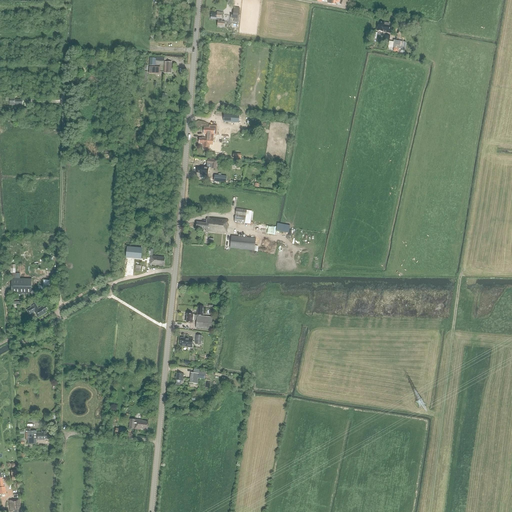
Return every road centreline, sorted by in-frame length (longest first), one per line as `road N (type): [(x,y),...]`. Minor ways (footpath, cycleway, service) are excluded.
road 1 (secondary): [(151,511),(199,0)]
road 2 (track): [(54,511),(70,430),(158,441)]
